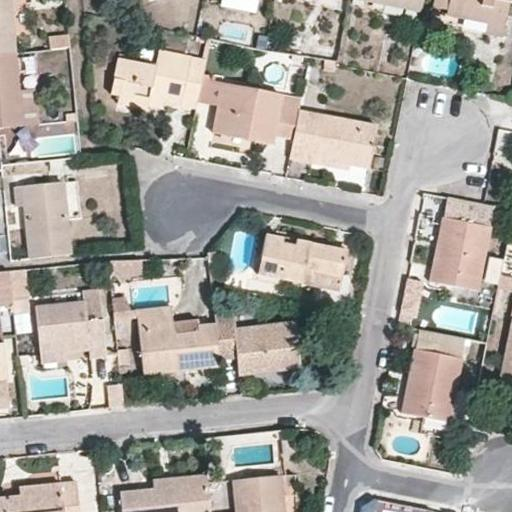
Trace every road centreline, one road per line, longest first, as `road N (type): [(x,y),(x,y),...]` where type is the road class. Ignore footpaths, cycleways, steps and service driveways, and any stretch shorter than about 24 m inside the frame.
road 1 (residential): [(358,397),(0,435)]
road 2 (residential): [(394,223),(241,193),(181,212)]
road 3 (residential): [(358,397),(394,223)]
road 4 (residential): [(394,223),(403,186),(425,158),(483,111),(511,116)]
road 5 (residential): [(344,472),(462,494),(481,493),(507,474)]
